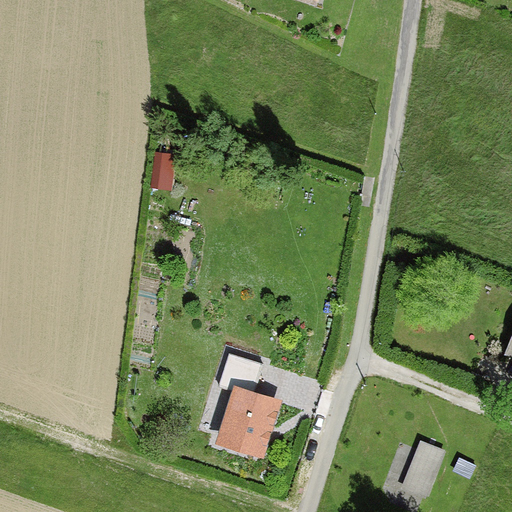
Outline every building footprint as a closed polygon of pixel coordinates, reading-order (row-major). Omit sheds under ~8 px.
[(175,184),(175,147),(154,147),(154,184),(175,184)] [(262,364),(229,354),(221,384),(236,388),(254,393),(262,364)] [(254,393),(236,388),(218,442),(262,456),(279,401),(254,393)] [(407,487),(429,495),(445,455),(422,447),(407,487)] [(475,467),(462,460),(457,469),(470,476),(475,467)]
